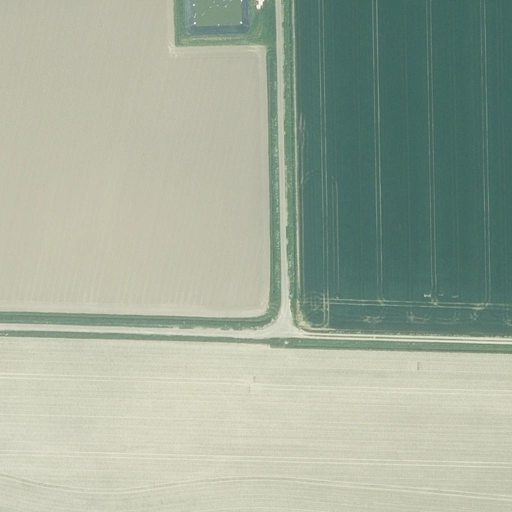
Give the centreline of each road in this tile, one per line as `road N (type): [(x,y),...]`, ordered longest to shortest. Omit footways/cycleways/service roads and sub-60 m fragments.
road 1 (unclassified): [(277,326),(285,300),(278,0)]
road 2 (unclassified): [(277,326),(258,334),(0,328)]
road 3 (track): [(511,341),(303,335),(277,326)]
